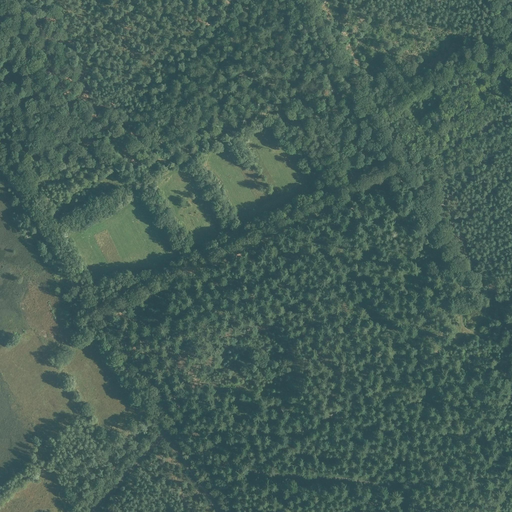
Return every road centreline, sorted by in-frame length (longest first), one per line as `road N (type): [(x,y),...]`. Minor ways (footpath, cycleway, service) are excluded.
road 1 (track): [(95,319),(399,165)]
road 2 (track): [(242,473),(463,332)]
road 3 (track): [(300,0),(399,165)]
road 4 (track): [(242,473),(356,479),(401,494),(420,511)]
road 5 (track): [(95,319),(0,161)]
road 6 (track): [(399,165),(462,272),(463,332)]
road 7 (track): [(511,78),(473,58),(368,114)]
road 8 (track): [(165,432),(95,319)]
